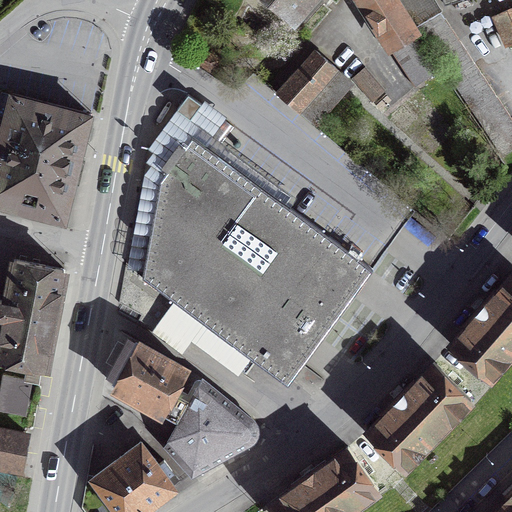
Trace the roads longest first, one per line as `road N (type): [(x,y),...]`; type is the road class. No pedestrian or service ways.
road 1 (residential): [(511,213),(393,361),(337,414),(190,511)]
road 2 (primary): [(56,511),(101,245)]
road 3 (primary): [(101,245),(151,20)]
